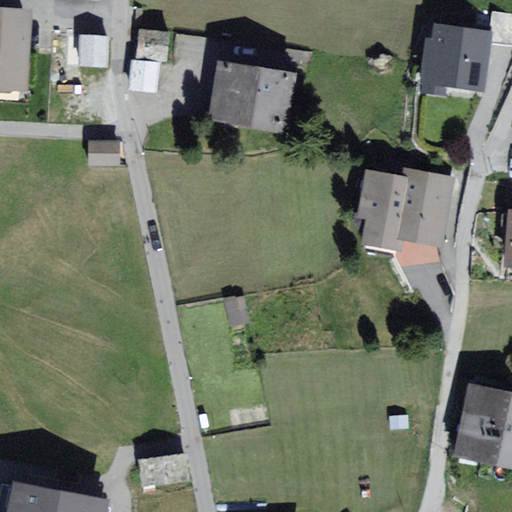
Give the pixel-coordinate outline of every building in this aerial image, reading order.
[(477,1),(460,0),(424,0),(422,65),(474,67),(477,1)] [(17,12),(0,11),(0,99),(16,99),(17,12)] [(284,27),(224,25),(220,103),(281,106),(284,27)] [(92,31),(70,30),(69,66),(91,66),(92,31)] [(139,30),(138,59),(171,60),(172,32),(139,30)] [(134,61),(132,92),(160,93),(162,62),(134,61)] [(92,140),(91,164),(121,165),(122,141),(92,140)] [(435,147),(356,147),(356,234),(435,234),(435,147)] [(511,248),(511,187),(497,188),(499,249),(511,248)] [(511,379),(511,357),(460,349),(446,429),(502,439),(511,379)] [(175,435),(128,440),(131,467),(178,462),(175,435)] [(99,511),(103,476),(9,468),(5,511),(99,511)] [(310,511),(310,497),(233,500),(233,511),(310,511)]
